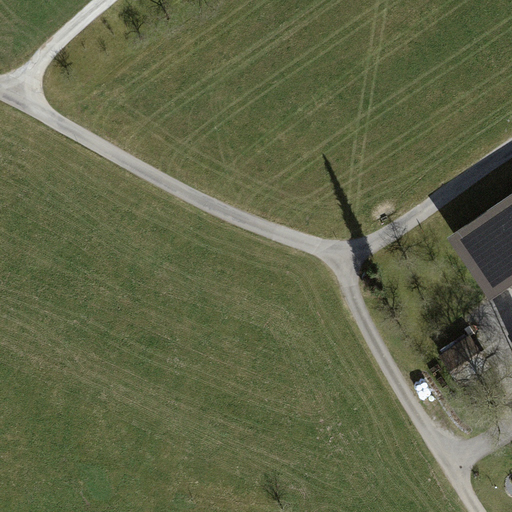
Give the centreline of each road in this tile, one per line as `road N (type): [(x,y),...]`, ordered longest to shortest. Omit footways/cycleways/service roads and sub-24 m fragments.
road 1 (residential): [(0,90),(209,206),(302,243),(343,250)]
road 2 (residential): [(480,511),(365,320),(343,250)]
road 3 (residential): [(511,149),(397,229),(343,250)]
